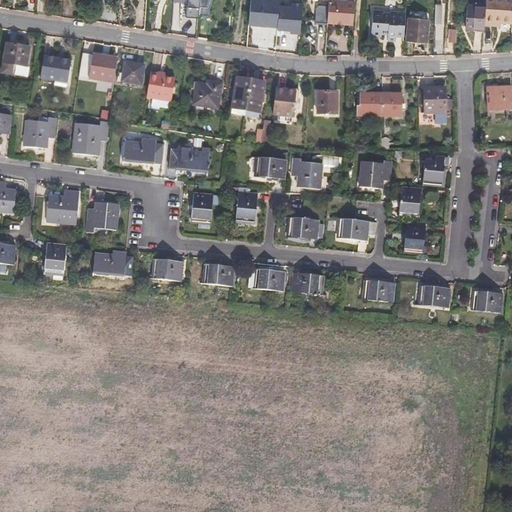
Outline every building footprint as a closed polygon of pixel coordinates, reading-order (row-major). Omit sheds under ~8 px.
[(279,7),(279,0),(251,0),(249,25),(277,27),(279,7)] [(329,0),(329,4),(328,20),(346,22),(346,21),(348,0),(329,0)] [(346,21),(354,22),(356,1),(348,0),(346,21)] [(501,22),(511,22),(511,0),(485,0),(485,5),(484,24),(494,24),(494,21),(501,22)] [(200,2),(198,27),(204,28),(206,3),(200,2)] [(328,20),(329,4),(320,3),(317,5),(316,22),(328,23),(328,20)] [(465,27),(483,29),(484,24),(485,5),(467,4),(465,27)] [(301,9),(279,7),(277,27),(277,30),(290,32),(290,34),(300,35),(301,9)] [(397,34),(405,35),(407,12),(392,10),(392,12),(386,11),(386,10),(374,9),(372,35),(382,36),(383,33),(389,33),(389,39),(397,40),(397,34)] [(430,20),(410,17),(407,39),(426,42),(430,20)] [(25,46),(0,42),(0,45),(0,73),(10,75),(12,65),(23,67),(25,46)] [(68,58),(41,55),(39,77),(65,80),(68,58)] [(109,82),(111,57),(86,55),(84,80),(109,82)] [(140,65),(119,63),(117,84),(138,86),(140,65)] [(161,73),(147,72),(145,97),(152,97),(151,105),(167,106),(168,98),(170,98),(172,76),(161,75),(161,73)] [(244,114),(246,79),(233,78),(231,112),(244,114)] [(259,80),(246,79),(244,114),(257,115),(259,80)] [(207,86),(193,85),(191,105),(216,106),(218,83),(208,81),(207,86)] [(445,87),(424,87),(426,113),(446,112),(445,87)] [(511,88),(488,88),(489,110),(511,109),(511,88)] [(335,89),(314,89),(314,110),(335,109),(335,89)] [(292,91),(272,91),(273,116),(292,116),(292,91)] [(381,115),(380,92),(356,92),(356,115),(381,115)] [(399,92),(380,92),(381,115),(400,114),(399,92)] [(44,128),(23,126),(20,150),(42,152),(43,142),(49,142),(52,123),(45,122),(44,128)] [(9,124),(0,123),(0,143),(7,145),(9,124)] [(104,134),(71,130),(68,157),(94,160),(96,147),(102,147),(104,134)] [(382,151),(390,151),(390,143),(390,137),(382,136),(382,151)] [(159,144),(122,139),(120,159),(158,163),(159,144)] [(207,149),(170,145),(168,164),(205,168),(207,149)] [(301,158),(293,157),(291,179),(299,180),(299,190),(318,192),(321,166),(300,164),(301,158)] [(444,159),(420,157),(418,183),(436,185),(439,167),(443,167),(444,159)] [(284,164),(255,161),(254,180),(281,183),(284,164)] [(383,168),(360,166),(358,191),(380,193),(382,183),(389,183),(391,162),(384,162),(383,168)] [(9,192),(0,190),(0,217),(16,219),(18,199),(9,198),(9,192)] [(423,194),(405,192),(402,216),(421,218),(423,194)] [(216,197),(198,196),(195,220),(214,222),(216,197)] [(260,198),(242,196),(239,222),(257,224),(260,198)] [(80,232),(83,202),(68,200),(67,208),(54,207),(52,230),(80,232)] [(115,214),(92,212),(90,237),(112,239),(114,229),(120,230),(122,208),(115,208),(115,214)] [(322,224),(295,222),(293,239),(320,242),(322,224)] [(426,227),(405,225),(403,249),(424,251),(426,227)] [(366,229),(338,226),(336,244),(365,247),(366,229)] [(16,250),(0,248),(0,267),(14,269),(16,250)] [(58,252),(40,250),(37,276),(56,278),(58,252)] [(130,261),(92,257),(90,276),(129,279),(130,261)] [(182,266),(156,263),(154,282),(180,286),(182,266)] [(232,270),(208,268),(205,288),(231,290),(232,270)] [(285,276),(260,274),(258,292),(283,295),(285,276)] [(339,281),(312,278),(310,297),(337,300),(339,281)] [(395,286),(366,284),(364,303),(393,306),(395,286)] [(450,292),(421,289),(419,308),(448,311),(450,292)] [(502,297),(474,294),(472,313),(500,316),(502,297)]
